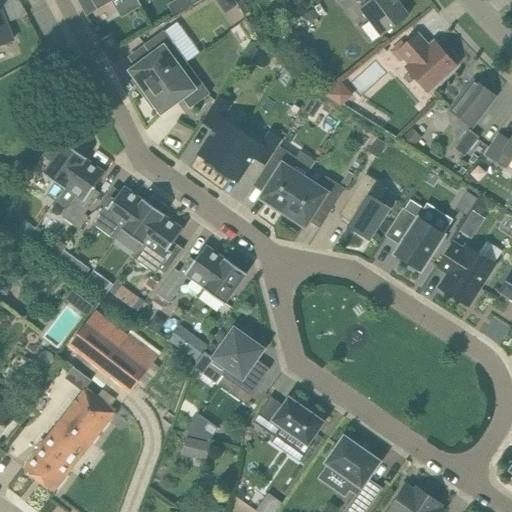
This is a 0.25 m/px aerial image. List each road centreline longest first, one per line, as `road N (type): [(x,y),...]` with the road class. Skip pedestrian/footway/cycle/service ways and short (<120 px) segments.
road 1 (residential): [(465,481),(503,424),(502,383),(486,360),(350,270),(273,252)]
road 2 (residential): [(62,0),(142,153),(273,252)]
road 3 (residential): [(273,252),(297,369),(465,481)]
